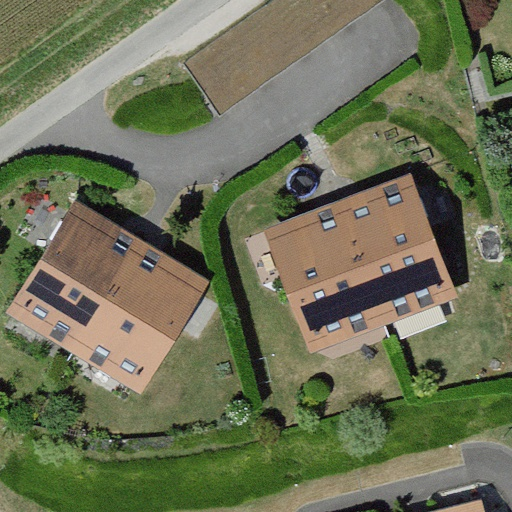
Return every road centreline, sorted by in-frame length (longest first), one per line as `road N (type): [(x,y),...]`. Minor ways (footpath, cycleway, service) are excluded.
road 1 (residential): [(0,134),(193,0)]
road 2 (track): [(511,471),(459,468),(300,511)]
